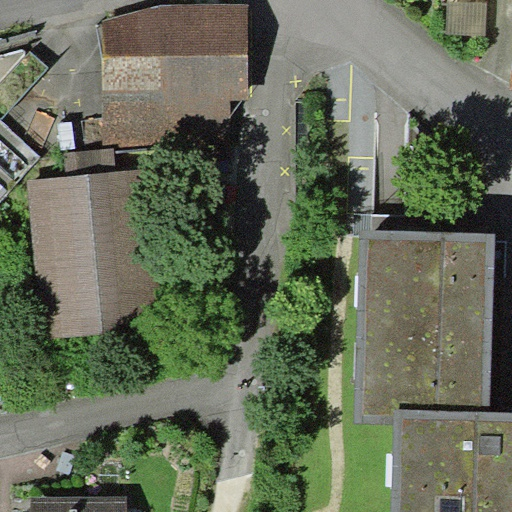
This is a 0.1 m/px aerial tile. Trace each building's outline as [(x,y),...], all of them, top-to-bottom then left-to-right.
[(487,2),(448,1),(447,34),(486,35),(487,2)] [(160,4),(104,20),(104,148),(114,147),(114,151),(230,145),(231,98),(249,97),(249,3),(160,4)] [(104,148),(65,152),(67,175),(27,179),(42,339),(163,327),(148,168),(116,171),(114,151),(114,147),(104,148)] [(495,233),(360,231),(356,423),(397,425),(392,511),(511,511),(511,412),(490,412),(495,233)] [(128,511),(129,496),(32,496),(31,511),(128,511)]
